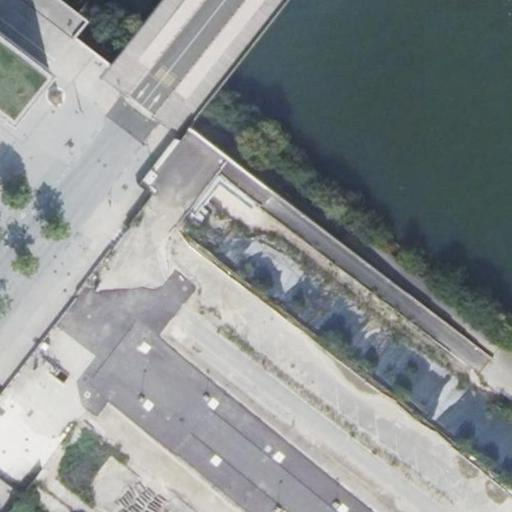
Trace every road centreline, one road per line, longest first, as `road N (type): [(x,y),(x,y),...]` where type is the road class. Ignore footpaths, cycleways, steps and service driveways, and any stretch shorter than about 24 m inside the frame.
road 1 (residential): [(0,320),(96,187),(109,151)]
road 2 (residential): [(109,151),(228,0)]
road 3 (residential): [(109,151),(58,197),(0,270)]
